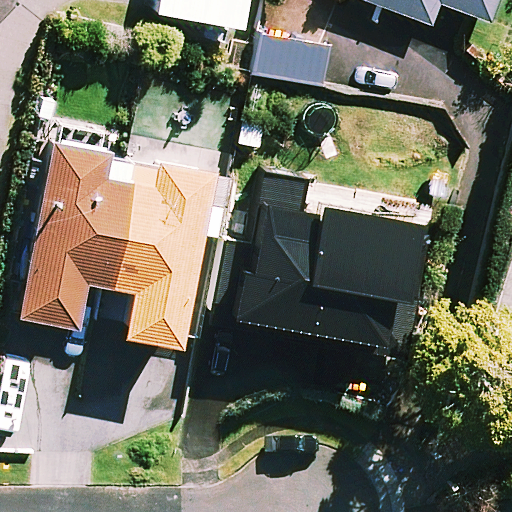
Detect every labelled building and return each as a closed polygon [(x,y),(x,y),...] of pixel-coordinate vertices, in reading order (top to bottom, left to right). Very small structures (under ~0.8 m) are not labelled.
[(153,0),(152,10),(236,25),(240,0),(153,0)] [(493,0),(364,0),(427,23),(435,2),(486,21),(493,0)] [(326,47),(256,35),(249,74),(320,85),(326,47)] [(204,169),(42,140),(11,312),(69,323),(77,277),(126,286),(117,332),(173,342),(204,169)] [(413,226),(387,220),(387,210),(375,194),(297,181),(299,171),(254,163),(248,199),(224,195),(202,319),(374,349),(384,294),(400,297),(413,226)]
